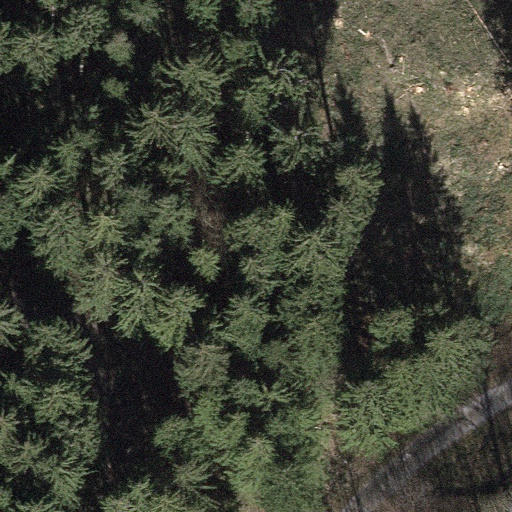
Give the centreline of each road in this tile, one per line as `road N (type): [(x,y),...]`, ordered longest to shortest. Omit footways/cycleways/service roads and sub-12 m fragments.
road 1 (track): [(100,511),(111,412),(96,367),(66,330),(25,301),(0,296)]
road 2 (track): [(511,381),(336,511)]
